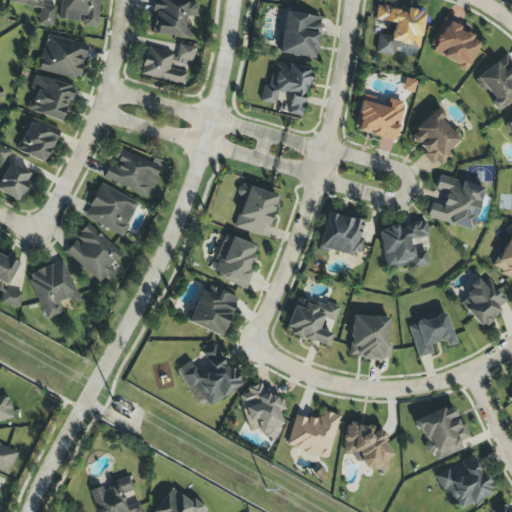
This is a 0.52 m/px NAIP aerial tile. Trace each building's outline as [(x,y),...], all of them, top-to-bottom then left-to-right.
[(80,26),(98,27),(98,0),(60,0),(59,20),(80,21),(80,26)] [(189,37),(190,28),(184,28),(185,17),(195,17),(196,2),(164,0),(153,0),(151,35),(189,37)] [(55,7),(40,6),(38,25),(53,26),(55,7)] [(375,53),(392,56),(393,47),(418,51),(424,12),(405,9),(405,11),(376,6),(374,21),(392,23),(390,38),(378,36),(375,53)] [(279,55),(315,59),(319,17),(284,13),(279,55)] [(480,41),(458,31),(460,26),(443,18),(427,52),(466,70),(480,41)] [(38,69),(78,80),(87,46),(47,35),(38,69)] [(140,76),(184,85),(188,61),(192,62),(195,48),(177,44),(175,53),(146,47),(140,76)] [(499,109),(511,98),(511,67),(503,56),(474,80),(499,109)] [(287,114),(302,117),(310,68),(272,61),(268,87),(263,86),(260,102),(275,104),(277,92),(291,95),(287,114)] [(29,89),(36,92),(32,101),(29,100),(25,110),(62,122),(74,88),(35,74),(29,89)] [(413,93),(415,80),(404,79),(402,91),(413,93)] [(352,130),(394,141),(404,103),(388,99),(386,108),(360,101),(352,130)] [(440,119),(444,117),(436,108),(407,133),(437,168),(451,156),(446,151),(458,141),(440,119)] [(59,132),(31,118),(16,150),(44,164),(59,132)] [(104,179),(147,197),(159,169),(115,152),(104,179)] [(426,218),(471,231),(483,188),(438,176),(434,191),(445,194),(441,206),(430,203),(426,218)] [(83,219),(122,236),(137,201),(98,184),(83,219)] [(277,196),(239,184),(235,195),(243,198),(233,228),(264,238),(277,196)] [(318,248),(357,257),(365,222),(326,213),(318,248)] [(427,263),(425,250),(417,251),(415,240),(428,238),(426,222),(397,227),(397,226),(378,229),(384,270),(427,263)] [(64,253),(102,286),(112,273),(107,269),(117,258),(112,253),(115,249),(87,224),(74,239),(75,240),(64,253)] [(511,226),(491,268),(511,279),(511,226)] [(244,288),(255,257),(251,255),(255,246),(224,235),(210,276),(244,288)] [(0,282),(7,286),(18,264),(0,253),(0,282)] [(43,316),(80,302),(64,261),(27,276),(43,316)] [(506,301),(486,275),(463,292),(467,298),(461,302),(480,328),(500,313),(497,308),(506,301)] [(221,337),(237,298),(203,285),(188,324),(221,337)] [(20,307),(21,293),(3,291),(1,304),(20,307)] [(328,347),(331,334),(318,330),(322,318),(335,321),(339,308),(319,302),(318,306),(294,299),(284,334),(328,347)] [(407,325),(417,358),(432,353),(429,345),(443,341),(445,348),(455,345),(445,314),(407,325)] [(388,318),(352,316),(349,358),(390,360),(391,344),(387,344),(388,318)] [(209,407),(241,385),(212,345),(201,353),(212,369),(200,377),(193,367),(181,375),(191,389),(195,386),(209,407)] [(249,434),(265,430),(268,439),(282,436),(276,411),(283,409),(280,396),(267,400),(263,386),(239,392),(249,434)] [(0,422),(13,420),(7,396),(0,397),(0,422)] [(435,460),(462,450),(459,442),(469,438),(463,424),(458,426),(450,406),(415,420),(424,443),(422,444),(426,455),(433,453),(435,460)] [(293,415),(286,448),(328,458),(338,415),(321,412),(319,421),(293,415)] [(386,470),(390,445),(382,444),(384,429),(346,424),(342,453),(352,455),(351,466),(386,470)] [(0,471),(9,475),(17,451),(0,444),(0,471)] [(494,495),(486,476),(480,477),(479,473),(473,456),(461,461),(462,474),(451,475),(449,469),(434,475),(440,490),(448,490),(452,502),(458,501),(459,509),(494,495)] [(170,487),(153,511),(203,511),(205,510),(170,487)] [(508,511),(510,511),(501,501),(489,511),(490,511),(508,511)]
